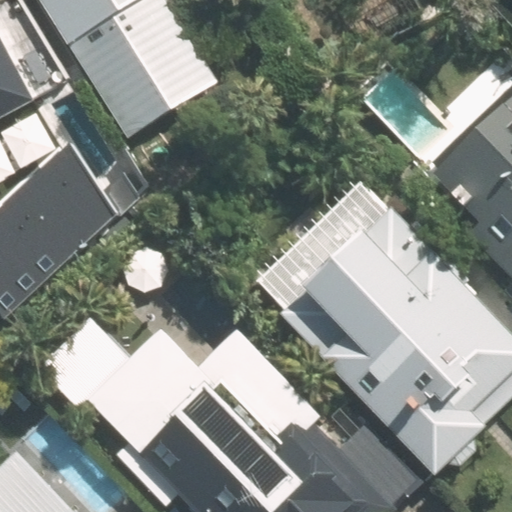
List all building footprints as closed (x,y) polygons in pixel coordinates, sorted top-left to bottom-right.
[(222,80),(174,0),(42,0),(67,41),(73,37),(132,134),(222,80)] [(0,2),(0,290),(5,299),(116,205),(0,2)] [(474,228),(463,238),(511,290),(511,96),(426,177),(474,228)] [(511,399),(511,341),(371,196),(345,221),(364,241),(326,277),(338,289),(300,325),(331,357),(326,361),(435,473),(511,399)] [(120,357),(89,323),(58,352),(90,386),(120,357)] [(158,340),(89,407),(190,511),(394,511),(314,428),(318,425),(235,339),(194,378),(158,340)] [(64,511),(35,480),(19,464),(0,480),(0,511),(64,511)]
